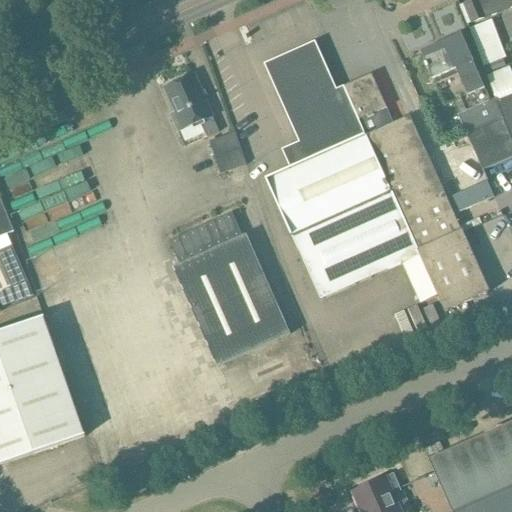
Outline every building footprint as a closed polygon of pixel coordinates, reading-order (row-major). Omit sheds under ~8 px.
[(511,0),(475,0),(465,4),(473,24),(511,8),(511,0)] [(467,134),(506,117),(500,101),(495,102),(494,100),(490,102),(485,89),(484,89),(473,62),(462,37),(437,47),(437,46),(421,53),(433,80),(434,80),(436,85),(462,74),(471,95),(460,99),(466,113),(458,116),(467,134)] [(430,273),(404,217),(367,136),(344,87),(335,91),(314,44),(263,67),(297,145),(281,153),(289,171),(267,180),(320,300),(402,263),(410,282),(428,274),(430,273)] [(367,136),(404,217),(446,198),(410,117),(393,124),(371,74),(344,87),(367,136)] [(212,117),(194,75),(164,88),(176,113),(171,115),(178,132),(183,130),(200,122),(207,138),(219,132),(212,117)] [(511,95),(500,101),(506,117),(511,135),(511,95)] [(511,140),(511,135),(506,117),(467,134),(483,170),(511,157),(511,143),(511,141),(511,140)] [(246,166),(235,134),(210,142),(221,174),(246,166)] [(40,283),(89,269),(63,177),(10,193),(13,205),(19,203),(38,271),(37,271),(40,283)] [(448,198),(456,214),(494,196),(486,180),(448,198)] [(488,292),(446,198),(404,217),(430,273),(428,274),(445,312),(488,292)] [(0,237),(15,232),(2,201),(0,201),(0,237)] [(242,237),(232,213),(169,241),(180,265),(172,268),(217,367),(290,334),(246,235),(242,237)] [(0,466),(85,437),(44,318),(0,333),(0,466)] [(511,511),(511,422),(429,459),(452,511),(511,511)] [(399,490),(393,476),(353,493),(361,511),(399,511),(392,493),(399,490)]
